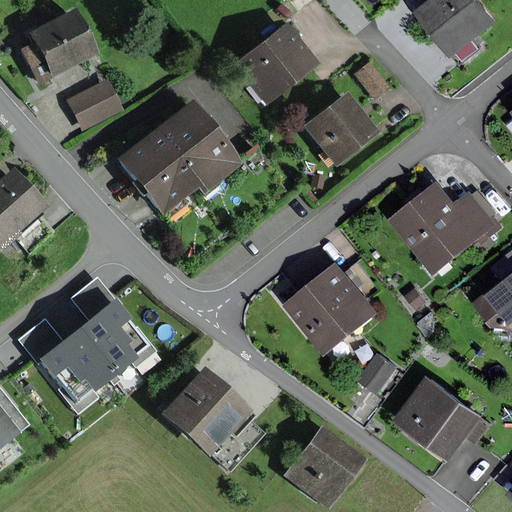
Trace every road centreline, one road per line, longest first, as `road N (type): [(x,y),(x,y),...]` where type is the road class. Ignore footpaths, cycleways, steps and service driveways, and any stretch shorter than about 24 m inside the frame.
road 1 (residential): [(209,321),(459,511)]
road 2 (residential): [(209,321),(449,123)]
road 3 (residential): [(0,105),(163,284),(209,321)]
road 4 (residential): [(364,28),(449,123)]
